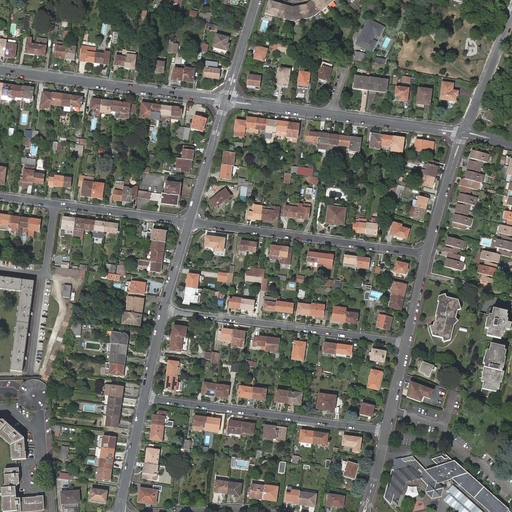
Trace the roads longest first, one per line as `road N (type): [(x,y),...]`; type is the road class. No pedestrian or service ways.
road 1 (residential): [(386,430),(144,397)]
road 2 (residential): [(164,308),(405,342)]
road 3 (residential): [(225,101),(463,132)]
road 4 (residential): [(189,221),(426,254)]
road 5 (residential): [(0,70),(225,101)]
road 6 (residential): [(0,196),(189,221)]
road 7 (residential): [(426,254),(463,132)]
road 8 (residential): [(463,132),(511,14)]
road 9 (residential): [(225,101),(189,221)]
